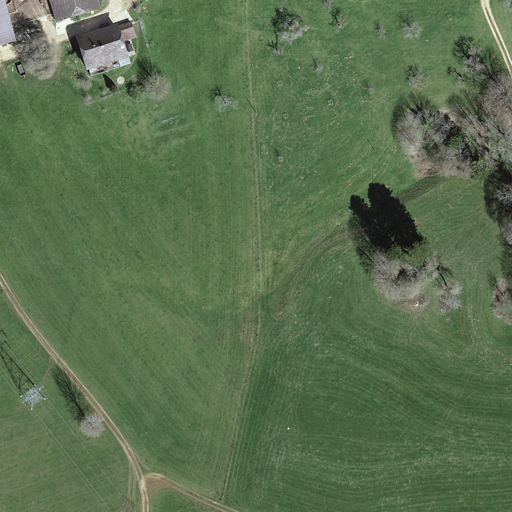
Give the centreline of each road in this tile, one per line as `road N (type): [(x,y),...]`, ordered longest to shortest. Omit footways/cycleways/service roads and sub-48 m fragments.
road 1 (track): [(142,481),(121,438),(0,280)]
road 2 (track): [(125,0),(99,22),(0,58)]
